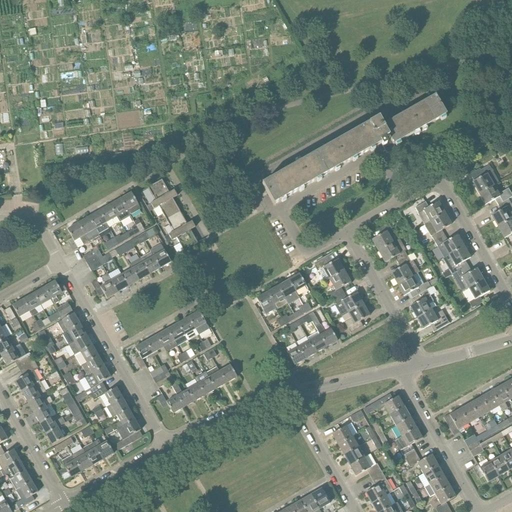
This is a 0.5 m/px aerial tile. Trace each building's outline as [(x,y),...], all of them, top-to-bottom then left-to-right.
[(274,206),(371,150),(381,145),(386,154),(395,151),(395,145),(446,115),(435,96),(435,97),(436,99),(385,128),(379,118),(369,124),(321,152),(263,185),(263,184),(262,185),(274,206)] [(479,194),(494,186),(498,183),(492,172),(489,166),(488,165),(482,168),(482,167),(478,170),(482,177),(472,183),(479,194)] [(162,180),(148,188),(155,201),(162,197),(165,203),(173,199),(177,196),(174,191),(169,193),(162,180)] [(498,205),(508,199),(505,194),(500,197),(494,186),(479,194),(486,206),(495,200),(498,205)] [(130,216),(131,215),(141,210),(131,194),(121,200),(130,216)] [(180,212),(173,199),(165,203),(162,197),(155,201),(151,204),(146,206),(150,212),(154,210),(159,207),(166,220),(180,212)] [(498,228),(511,219),(511,217),(510,213),(511,212),(511,202),(511,201),(509,202),(508,199),(498,205),(501,211),(492,216),(498,228)] [(130,217),(130,216),(121,200),(110,206),(117,218),(120,223),(130,217)] [(430,222),(445,214),(438,203),(429,208),(426,203),(415,209),(418,214),(423,211),(430,222)] [(106,224),(117,218),(110,206),(99,212),(106,224)] [(89,218),(99,235),(109,229),(106,224),(99,212),(89,218)] [(166,220),(167,222),(162,225),(168,234),(180,228),(183,234),(191,230),(195,228),(192,222),(187,224),(180,212),(166,220)] [(434,242),(445,236),(442,231),(452,226),(445,214),(430,222),(424,225),(434,242)] [(100,236),(99,235),(89,218),(78,224),(89,243),(100,236)] [(511,219),(498,228),(505,239),(511,234),(511,219)] [(139,233),(144,230),(138,220),(134,222),(136,226),(135,226),(139,233)] [(84,246),(89,243),(78,224),(68,230),(72,239),(67,241),(73,252),(78,249),(74,242),(80,239),(84,246)] [(379,252),(393,243),(387,232),(392,229),(389,224),(378,229),(381,235),(372,240),(379,252)] [(129,239),(139,233),(135,226),(131,229),(132,230),(126,234),(129,239)] [(168,243),(172,241),(176,238),(184,251),(198,243),(191,230),(183,234),(180,228),(168,234),(164,236),(168,243)] [(144,243),(150,240),(148,237),(152,235),(150,231),(140,236),(144,243)] [(114,239),(118,246),(129,239),(126,234),(120,237),(119,236),(114,239)] [(140,245),(144,243),(140,236),(130,242),(132,246),(132,245),(138,242),(140,245)] [(449,256),(464,248),(457,236),(448,242),(445,236),(434,242),(438,247),(442,245),(449,256)] [(108,251),(118,246),(114,239),(104,244),(108,251)] [(398,263),(408,257),(405,252),(406,251),(399,240),(393,243),(379,252),(385,263),(395,258),(398,263)] [(123,255),(134,248),(132,245),(132,246),(130,242),(119,248),(123,255)] [(151,253),(160,269),(171,263),(162,247),(151,253)] [(119,257),(123,255),(119,248),(109,254),(112,259),(118,255),(119,257)] [(452,276),(468,267),(465,262),(471,259),(464,248),(449,256),(443,260),(452,276)] [(97,258),(101,256),(97,249),(93,251),(96,256),(97,258)] [(83,257),(86,262),(96,256),(93,251),(83,257)] [(150,275),(160,269),(151,253),(141,259),(150,275)] [(102,267),(113,260),(112,259),(109,254),(102,258),(101,256),(97,258),(99,261),(102,267)] [(86,262),(89,267),(99,261),(97,258),(96,256),(86,262)] [(398,285),(412,276),(419,273),(413,261),(411,262),(408,257),(398,263),(401,268),(391,274),(398,285)] [(139,281),(150,275),(141,259),(130,265),(132,269),(139,281)] [(329,280),(344,272),(337,260),(328,266),(325,260),(314,266),(317,272),(322,269),(329,280)] [(89,267),(92,272),(102,267),(99,261),(89,267)] [(468,289),(483,281),(477,269),(471,273),(468,267),(452,276),(462,293),(468,289)] [(128,287),(139,281),(132,269),(121,275),(128,287)] [(333,300),(344,294),(341,289),(350,283),(344,272),(329,280),(335,291),(330,294),(333,300)] [(118,293),(111,281),(107,275),(102,278),(106,284),(100,287),(96,281),(91,284),(99,297),(104,294),(107,299),(118,293)] [(118,293),(128,287),(121,275),(111,281),(118,293)] [(296,292),(306,286),(299,275),(289,281),(296,292)] [(417,296),(427,290),(424,285),(419,288),(412,276),(398,285),(404,297),(414,291),(417,296)] [(285,299),(296,292),(289,281),(278,287),(285,299)] [(469,303),(473,309),(483,303),(480,298),(490,292),(483,281),(468,289),(474,300),(469,303)] [(45,288),(51,300),(54,305),(59,302),(56,297),(66,291),(63,284),(58,287),(55,282),(45,288)] [(267,293),(277,309),(282,306),(279,302),(285,299),(278,287),(267,293)] [(41,306),(51,300),(45,288),(34,294),(41,306)] [(417,319),(432,310),(429,304),(433,302),(427,290),(417,296),(420,302),(410,307),(417,319)] [(266,315),(277,309),(267,293),(257,299),(266,315)] [(348,314),(363,305),(356,293),(347,299),(344,294),(333,300),(337,305),(335,306),(341,317),(348,314)] [(23,300),(30,312),(32,316),(37,313),(35,309),(41,306),(34,294),(23,300)] [(19,318),(30,312),(23,300),(12,306),(19,318)] [(306,313),(312,310),(308,303),(302,307),(306,313)] [(58,312),(61,318),(72,312),(68,304),(57,310),(58,312)] [(344,323),(348,328),(351,334),(363,327),(360,322),(369,316),(363,305),(348,314),(351,319),(344,323)] [(4,311),(11,321),(16,318),(10,308),(4,311)] [(436,330),(446,324),(443,318),(438,321),(432,310),(417,319),(423,330),(433,325),(436,330)] [(61,318),(58,312),(48,318),(51,324),(61,318)] [(189,318),(199,336),(209,329),(199,312),(189,318)] [(312,322),(317,320),(313,313),(308,316),(312,322)] [(68,332),(80,325),(74,314),(58,323),(64,334),(68,332)] [(290,322),(296,319),(293,314),(288,317),(287,315),(281,319),(285,325),(290,322)] [(308,325),(312,322),(308,316),(297,322),(299,327),(306,323),(308,325)] [(16,318),(11,321),(14,328),(20,325),(16,318)] [(188,341),(199,336),(189,318),(178,324),(188,341)] [(40,330),(45,327),(41,320),(36,323),(40,330)] [(296,332),(294,329),(299,327),(297,322),(287,328),(290,335),(296,332)] [(40,330),(36,323),(32,326),(35,332),(40,330)] [(177,347),(188,341),(178,324),(167,330),(177,347)] [(74,343),(86,336),(80,325),(68,332),(74,343)] [(327,347),(338,341),(331,329),(325,333),(321,325),(315,328),(320,336),(327,347)] [(166,353),(177,347),(167,330),(157,336),(164,348),(166,353)] [(45,345),(51,341),(49,337),(46,338),(42,332),(39,334),(45,345)] [(21,344),(28,340),(25,335),(19,339),(21,344)] [(73,357),(80,353),(92,346),(86,336),(74,343),(67,346),(73,357)] [(153,354),(164,348),(157,336),(146,342),(153,354)] [(316,354),(327,347),(320,336),(309,342),(316,354)] [(0,354),(1,356),(12,349),(6,339),(0,342),(0,354)] [(206,350),(211,347),(207,340),(202,343),(206,350)] [(47,350),(54,346),(51,341),(45,345),(47,350)] [(141,370),(146,367),(142,360),(153,354),(146,342),(135,348),(140,357),(135,360),(141,370)] [(305,360),(316,354),(309,342),(299,348),(305,360)] [(202,352),(206,350),(202,343),(198,346),(202,352)] [(15,362),(19,360),(16,354),(23,350),(20,345),(12,349),(1,356),(7,367),(15,362)] [(86,364),(98,357),(92,346),(80,353),(86,364)] [(295,366),(305,360),(299,348),(288,354),(295,366)] [(211,359),(217,356),(213,350),(208,353),(211,359)] [(185,362),(190,359),(186,352),(181,355),(185,362)] [(29,354),(25,356),(28,361),(29,363),(34,361),(29,354)] [(181,365),(185,362),(181,355),(177,358),(181,365)] [(28,361),(25,356),(19,360),(15,362),(17,367),(28,361)] [(88,377),(104,368),(98,357),(86,364),(82,366),(88,377)] [(57,366),(64,362),(61,358),(54,362),(57,366)] [(28,361),(17,367),(20,372),(31,366),(29,363),(28,361)] [(34,371),(38,369),(34,361),(29,363),(31,366),(34,371)] [(60,371),(66,367),(64,362),(57,366),(60,371)] [(190,372),(196,369),(192,362),(187,365),(190,372)] [(186,374),(190,372),(187,365),(182,367),(186,374)] [(23,377),(34,371),(31,366),(20,372),(23,377)] [(219,372),(226,384),(237,377),(230,366),(219,372)] [(91,389),(102,383),(111,378),(104,368),(88,377),(84,378),(91,389)] [(150,374),(153,379),(163,372),(161,368),(150,374)] [(226,384),(219,372),(217,368),(206,374),(216,390),(226,384)] [(21,392),(34,385),(33,385),(40,381),(34,371),(23,377),(15,382),(21,392)] [(53,381),(59,377),(57,372),(50,376),(53,381)] [(166,378),(165,375),(163,372),(153,379),(156,384),(166,378)] [(69,387),(76,384),(70,373),(63,376),(69,387)] [(169,383),(173,381),(168,373),(165,375),(166,378),(169,383)] [(216,390),(206,374),(205,373),(195,379),(198,384),(205,396),(216,390)] [(156,384),(159,389),(169,383),(166,378),(156,384)] [(510,400),(511,399),(511,380),(502,386),(510,400)] [(28,403),(40,396),(46,392),(40,382),(34,385),(21,392),(28,403)] [(194,402),(205,396),(198,384),(188,390),(194,402)] [(184,408),(194,402),(188,390),(182,393),(178,386),(173,389),(177,396),(184,408)] [(500,406),(510,400),(502,386),(492,392),(500,406)] [(110,406),(122,399),(116,388),(104,395),(110,406)] [(62,397),(69,393),(66,389),(60,393),(62,397)] [(490,412),(500,406),(492,392),(481,398),(490,412)] [(68,408),(75,404),(69,393),(62,397),(68,408)] [(389,416),(404,408),(398,397),(393,400),(390,395),(380,400),(383,405),(389,416)] [(34,414),(46,407),(53,403),(50,397),(43,401),(40,396),(28,403),(34,414)] [(173,414),(184,408),(177,396),(166,402),(162,396),(157,399),(163,409),(168,406),(173,414)] [(479,418),(490,412),(481,398),(471,404),(479,418)] [(116,416),(128,410),(122,399),(110,406),(116,416)] [(74,418),(81,414),(75,404),(68,408),(74,418)] [(377,409),(374,404),(363,410),(366,416),(377,410),(377,409)] [(469,424),(479,418),(471,404),(461,410),(469,424)] [(40,424),(52,417),(46,407),(34,414),(40,424)] [(395,426),(410,418),(404,408),(389,416),(395,426)] [(97,419),(104,415),(101,410),(95,414),(97,419)] [(114,425),(117,430),(135,420),(128,410),(116,416),(120,422),(114,425)] [(457,431),(463,428),(469,424),(461,410),(444,419),(454,436),(459,433),(457,431)] [(350,418),(353,423),(364,417),(360,411),(350,418)] [(77,423),(84,419),(81,414),(74,418),(77,423)] [(46,435),(58,428),(65,424),(62,418),(55,422),(52,417),(40,424),(46,435)] [(401,437),(416,429),(410,418),(395,426),(401,437)] [(132,443),(129,438),(141,431),(135,420),(117,430),(123,441),(119,443),(122,449),(132,443)] [(89,437),(94,434),(90,427),(85,430),(89,437)] [(107,436),(113,432),(111,427),(104,431),(107,436)] [(352,437),(346,427),(332,435),(338,445),(352,437)] [(52,446),(64,439),(58,428),(46,435),(52,446)] [(400,452),(411,445),(422,439),(416,429),(401,437),(394,441),(400,452)] [(467,447),(478,441),(476,438),(474,436),(464,442),(467,447)] [(344,456),(358,448),(352,437),(338,445),(344,456)] [(66,448),(74,444),(71,439),(63,443),(66,448)] [(94,443),(103,460),(114,454),(107,442),(101,446),(98,440),(94,443)] [(470,453),(481,447),(480,445),(478,443),(478,441),(467,447),(470,453)] [(57,453),(66,448),(63,443),(54,448),(57,453)] [(92,466),(103,460),(94,443),(83,450),(92,466)] [(400,452),(404,457),(414,451),(411,445),(400,452)] [(470,453),(473,458),(484,452),(482,449),(481,447),(470,453)] [(350,467),(364,458),(358,448),(344,456),(350,467)] [(0,466),(3,471),(20,461),(13,450),(5,455),(0,458),(0,466)] [(82,473),(92,466),(83,450),(72,456),(82,473)] [(407,463),(417,457),(414,451),(404,457),(407,463)] [(509,471),(511,469),(511,452),(511,451),(500,456),(509,471)] [(71,479),(82,473),(72,456),(61,462),(67,473),(71,478),(71,479)] [(423,474),(437,466),(431,456),(420,462),(417,464),(423,474)] [(498,477),(509,471),(500,456),(490,463),(498,477)] [(417,464),(420,462),(417,457),(407,463),(410,468),(417,464)] [(366,471),(370,469),(364,458),(350,467),(356,477),(366,471)] [(0,478),(10,473),(13,478),(26,472),(20,461),(3,471),(0,472),(0,478)] [(488,483),(498,477),(490,463),(480,468),(478,466),(473,469),(479,480),(484,477),(488,483)] [(366,471),(370,477),(380,470),(377,465),(370,469),(366,471)] [(429,485),(443,477),(437,466),(423,474),(429,485)] [(373,482),(384,476),(380,470),(370,477),(373,482)] [(20,489),(32,482),(26,472),(13,478),(10,481),(16,491),(20,489)] [(63,482),(71,478),(67,473),(60,477),(63,482)] [(373,482),(376,487),(387,481),(384,476),(373,482)] [(435,495),(449,487),(443,477),(429,485),(435,495)] [(371,504),(386,496),(393,492),(387,481),(376,487),(365,493),(371,504)] [(16,506),(18,510),(29,504),(27,500),(38,493),(32,482),(20,489),(26,499),(16,505),(16,506)] [(412,495),(416,493),(410,482),(406,484),(412,495)] [(405,499),(409,497),(403,486),(398,488),(405,499)] [(442,511),(443,511),(449,509),(446,503),(455,498),(449,487),(435,495),(441,506),(435,509),(436,511),(442,511)] [(320,510),(330,504),(322,489),(311,495),(320,510)] [(418,506),(422,503),(416,493),(412,495),(418,506)] [(320,511),(319,510),(320,510),(311,495),(301,501),(306,511),(320,511)] [(375,511),(381,511),(391,506),(386,496),(371,504),(375,511)] [(411,510),(415,507),(409,497),(405,499),(411,510)] [(292,511),(306,511),(301,501),(290,507),(292,511)] [(0,505),(0,511),(11,511),(6,502),(0,505)]
